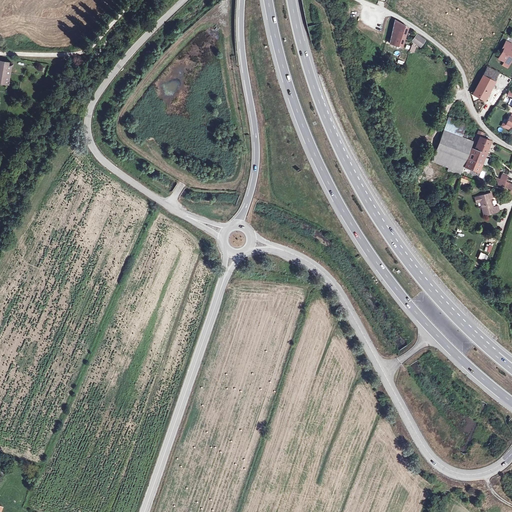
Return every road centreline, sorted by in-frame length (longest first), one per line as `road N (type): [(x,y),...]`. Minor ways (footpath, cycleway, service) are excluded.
road 1 (motorway): [(267,0),(309,143),(362,243),(434,333),(511,402)]
road 2 (tertiary): [(252,243),(302,258),(328,277),(442,465),(483,473),(511,452)]
road 3 (unclassified): [(225,232),(174,210),(105,163),(87,124),(92,103),(127,55),(185,0)]
road 4 (motorway): [(413,269),(333,136),(291,0)]
road 5 (tertiary): [(145,511),(224,280)]
road 6 (motorway): [(242,0),(257,163),(238,225)]
road 7 (residential): [(358,0),(404,19),(455,59),(482,125),(511,149)]
road 8 (motorway): [(511,367),(413,269)]
road 9 (motorway): [(511,359),(413,269)]
